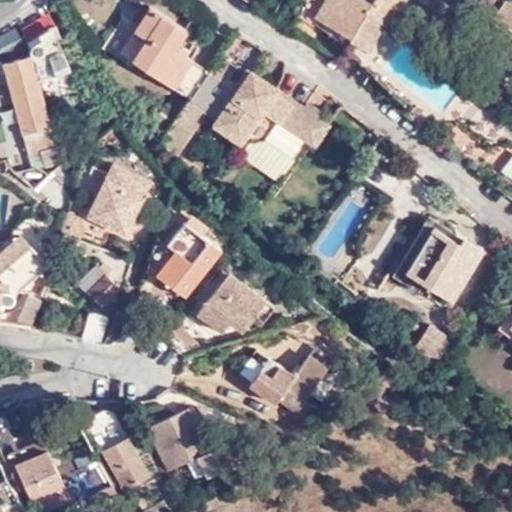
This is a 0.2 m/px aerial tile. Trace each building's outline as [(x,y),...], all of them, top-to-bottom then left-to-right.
[(326,0),(316,17),(348,38),(366,8),(353,0),(326,0)] [(401,0),(370,0),(370,1),(366,8),(348,38),(365,48),(381,21),(386,25),(401,0)] [(199,77),(204,68),(172,46),(183,29),(147,4),(131,28),(143,35),(129,55),(187,95),(199,77)] [(143,35),(131,28),(118,48),(129,55),(143,35)] [(29,48),(31,55),(43,98),(59,94),(55,73),(67,68),(53,32),(37,41),(29,48)] [(358,59),(365,48),(348,38),(343,45),(358,59)] [(187,95),(158,141),(171,154),(201,112),(223,82),(219,78),(223,74),(226,76),(234,66),(217,54),(199,77),(187,95)] [(0,159),(40,150),(47,175),(60,162),(43,98),(31,55),(0,64),(0,159)] [(219,78),(223,82),(234,88),(247,69),(243,67),(234,81),(226,76),(223,74),(219,78)] [(234,88),(212,120),(211,123),(237,141),(261,137),(274,120),(312,147),(327,124),(316,116),(300,105),(247,69),(234,88)] [(223,82),(201,112),(212,120),(234,88),(223,82)] [(164,128),(177,109),(164,100),(151,118),(164,128)] [(305,100),(300,105),(316,116),(320,110),(305,100)] [(237,141),(211,123),(208,127),(233,145),(237,141)] [(105,171),(99,183),(86,213),(122,229),(128,216),(133,205),(146,177),(110,160),(105,171)] [(84,176),(99,183),(105,171),(90,163),(84,176)] [(30,170),(21,179),(30,186),(37,177),(30,170)] [(0,237),(21,214),(0,196),(0,237)] [(133,205),(128,216),(135,220),(140,209),(133,205)] [(58,231),(77,238),(81,224),(77,212),(65,208),(58,231)] [(185,221),(201,234),(207,225),(192,213),(185,221)] [(411,255),(430,223),(424,218),(404,251),(411,255)] [(220,249),(201,234),(185,221),(182,219),(165,242),(175,249),(156,273),(184,295),(220,249)] [(481,246),(464,235),(460,242),(448,234),(430,223),(411,255),(403,267),(422,279),(450,298),(481,246)] [(460,242),(464,235),(452,229),(448,234),(460,242)] [(20,237),(0,254),(0,269),(27,245),(20,237)] [(27,245),(0,269),(0,281),(13,296),(46,266),(27,245)] [(417,288),(422,279),(403,267),(411,255),(404,251),(392,271),(417,288)] [(111,293),(117,287),(97,264),(78,283),(104,310),(115,299),(111,293)] [(254,313),(264,299),(229,273),(198,313),(222,330),(225,326),(229,322),(238,329),(241,331),(254,313)] [(20,316),(33,320),(40,297),(27,293),(20,316)] [(273,306),(264,299),(254,313),(262,320),(273,306)] [(82,337),(98,342),(104,316),(89,312),(82,337)] [(166,336),(177,350),(197,342),(176,321),(166,336)] [(229,322),(225,326),(234,333),(238,329),(229,322)] [(411,349),(433,363),(449,336),(429,322),(411,349)] [(323,370),(306,357),(294,375),(256,348),(237,377),(273,402),(278,395),(297,408),(323,370)] [(192,404),(195,397),(170,386),(153,398),(170,413),(145,426),(166,471),(208,450),(187,406),(192,404)] [(90,428),(114,413),(110,411),(104,409),(85,420),(90,428)] [(147,474),(114,413),(90,428),(123,487),(147,474)] [(0,444),(11,438),(0,416),(0,444)] [(286,430),(288,431),(304,441),(312,430),(296,420),(292,420),(287,429),(286,430)] [(48,511),(79,498),(71,481),(62,486),(45,450),(14,464),(37,511),(48,511)] [(105,488),(109,498),(114,495),(110,485),(105,488)] [(96,492),(101,502),(109,498),(105,488),(96,492)]
